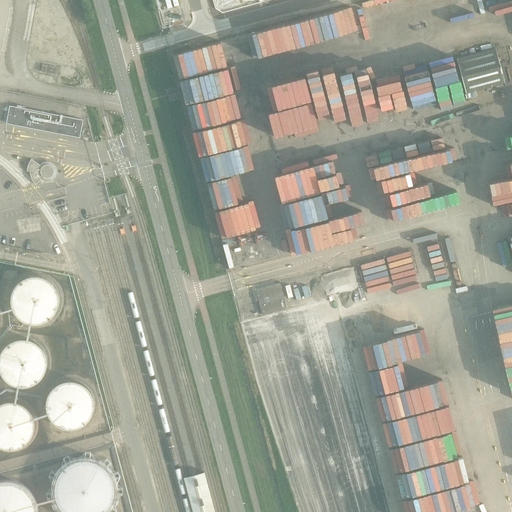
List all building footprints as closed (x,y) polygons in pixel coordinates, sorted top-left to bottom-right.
[(309,17),(313,36),(354,27),(355,30),(380,25),(378,17),(406,12),(403,0),(377,0),(334,9),(335,12),(309,17)] [(255,61),(261,88),(305,78),(298,45),(311,42),(306,20),(257,31),(263,59),(255,61)] [(452,42),(427,47),(430,62),(445,59),(451,93),(461,91),(459,81),(454,83),(453,79),(458,78),(452,42)] [(404,82),(416,80),(408,45),(396,48),(404,82)] [(387,72),(399,69),(394,50),(382,53),(387,72)] [(495,51),(456,61),(465,96),(504,85),(495,51)] [(413,58),(424,101),(436,98),(424,55),(413,58)] [(385,63),(373,65),(375,89),(387,88),(385,63)] [(56,68),(42,65),(41,72),(55,75),(56,68)] [(358,71),(363,90),(375,87),(369,68),(358,71)] [(321,79),(310,80),(315,113),(327,111),(321,79)] [(333,104),(339,103),(335,79),(325,81),(329,107),(333,106),(333,104)] [(168,96),(168,98),(169,102),(178,100),(176,93),(168,96)] [(7,124),(79,138),(83,120),(10,106),(7,124)] [(287,159),(306,155),(303,145),(301,146),(299,137),(299,133),(282,137),(287,159)] [(395,142),(382,145),(390,181),(415,176),(406,135),(394,137),(395,142)] [(495,191),(508,190),(504,156),(491,157),(490,149),(477,150),(482,193),(495,192),(495,191)] [(331,179),(343,176),(336,151),(325,154),(331,179)] [(53,174),(54,172),(54,169),(52,167),(51,166),(48,165),(46,165),(44,165),(42,167),(37,163),(31,159),(30,160),(29,161),(29,163),(28,164),(28,166),(27,167),(27,168),(27,170),(27,171),(30,172),(30,173),(30,175),(30,176),(31,178),(32,180),(33,181),(34,182),(35,184),(36,185),(40,180),(42,181),(43,181),(44,182),(45,182),(46,182),(47,182),(49,182),(50,182),(51,182),(52,181),(50,178),(52,176),(53,174)] [(309,160),(275,167),(280,191),(314,184),(309,160)] [(345,178),(357,177),(355,163),(343,164),(345,178)] [(315,177),(327,177),(327,164),(315,164),(315,177)] [(358,164),(359,178),(371,177),(371,164),(358,164)] [(310,201),(317,199),(314,187),(307,188),(310,201)] [(330,238),(323,212),(289,221),(295,247),(330,238)] [(484,230),(490,263),(511,258),(511,255),(509,239),(506,225),(495,227),(497,239),(496,239),(497,246),(491,247),(487,229),(484,230)] [(245,251),(243,230),(226,232),(227,252),(245,251)] [(395,289),(419,283),(408,236),(384,241),(395,289)] [(58,297),(58,296),(57,291),(56,287),(53,282),(51,279),(47,276),(43,273),(38,272),(34,271),(28,272),(24,273),(20,275),(16,278),(12,282),(10,286),(8,291),(8,296),(8,300),(10,305),(12,309),(15,313),(19,316),(23,319),(26,320),(31,321),(35,321),(40,320),(44,318),(49,315),(53,311),(55,307),(57,302),(58,297)] [(255,289),(262,315),(287,308),(280,283),(255,289)] [(511,315),(508,316),(510,324),(498,326),(503,356),(511,354),(511,315)] [(443,325),(420,330),(429,376),(434,375),(433,368),(438,367),(440,377),(453,374),(443,325)] [(47,360),(46,355),(45,351),(42,346),(40,342),(36,339),(32,337),(28,336),(23,335),(17,335),(13,337),(9,339),(5,342),(2,345),(0,348),(0,370),(1,373),(4,376),(6,379),(12,382),(18,384),(22,384),(26,384),(31,382),(35,381),(39,377),(42,373),(45,369),(46,364),(47,360)] [(356,352),(352,352),(354,362),(364,361),(361,344),(355,345),(356,352)] [(94,401),(94,396),(92,392),(90,388),(87,384),(83,382),(80,380),(76,379),(71,378),(67,379),(62,380),(58,382),(55,385),(52,389),(51,392),(49,397),(49,401),(49,405),(51,410),(53,413),(55,417),(59,419),(62,421),(66,423),(70,423),(74,423),(79,422),(83,420),(87,418),(90,414),(92,410),(94,405),(94,401)] [(34,422),(34,421),(33,417),(32,413),(30,408),(27,405),(23,401),(19,399),(15,398),(11,397),(5,397),(1,398),(0,398),(0,443),(4,445),(9,445),(14,445),(19,444),(22,442),(26,439),(30,434),(32,431),(33,426),(34,422)] [(116,487),(115,481),(113,475),(111,470),(107,466),(104,463),(98,459),(92,457),(86,456),(80,457),(75,458),(70,460),(65,464),(60,469),(57,474),(55,480),(55,485),(55,491),(56,497),(59,502),(62,507),(66,510),(68,511),(101,511),(106,509),(110,504),(113,498),(115,492),(116,487)] [(184,477),(183,478),(192,511),(215,511),(205,472),(200,473),(191,475),(184,477)] [(38,511),(39,508),(39,507),(38,501),(36,495),(34,491),(30,485),(25,481),(19,479),(14,477),(7,476),(2,477),(0,477),(0,511),(38,511)] [(485,511),(478,476),(469,478),(470,482),(455,485),(461,511),(485,511)] [(494,501),(509,499),(507,488),(493,490),(494,501)]
